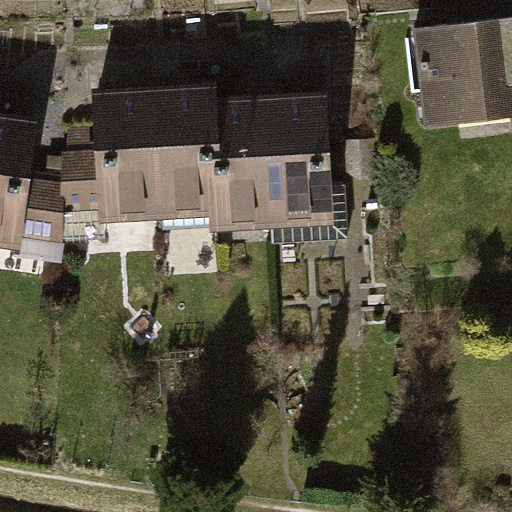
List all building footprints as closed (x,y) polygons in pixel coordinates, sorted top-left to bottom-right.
[(503,19),(412,30),(424,126),(511,114),(511,39),(506,40),(503,19)] [(163,217),(214,212),(208,97),(208,83),(154,86),(163,217)] [(101,221),(163,217),(154,86),(93,90),(97,149),(55,152),(59,211),(101,208),(101,221)] [(332,223),(323,92),(268,94),(275,226),(332,223)] [(275,226),(268,94),(208,97),(214,212),(215,229),(275,226)] [(29,194),(39,114),(0,108),(0,246),(14,249),(16,237),(53,242),(59,198),(29,194)]
